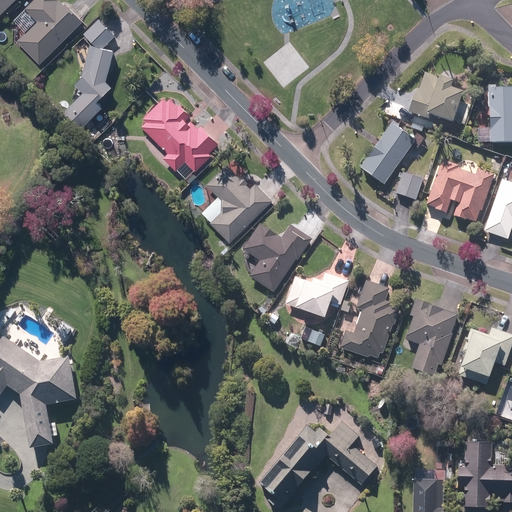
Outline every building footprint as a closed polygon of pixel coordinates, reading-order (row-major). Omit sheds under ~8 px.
[(0,0),(0,14),(15,0),(0,0)] [(57,0),(33,0),(25,9),(37,21),(16,42),(39,65),(64,39),(81,22),(57,0)] [(83,34),(95,45),(89,44),(81,78),(74,85),(79,89),(78,90),(79,90),(83,93),(63,112),(81,130),(103,109),(96,102),(102,95),(103,95),(103,94),(110,87),(106,83),(113,50),(103,47),(114,36),(97,20),(83,34)] [(424,74),(418,92),(415,92),(408,113),(424,118),(437,122),(450,126),(460,94),(447,90),(449,82),(424,74)] [(511,86),(486,87),(488,145),(511,144),(511,86)] [(209,157),(207,154),(217,144),(198,126),(197,128),(190,121),(187,124),(184,121),(189,116),(171,98),(167,102),(163,98),(138,124),(142,128),(141,129),(160,147),(162,149),(166,153),(161,159),(175,171),(184,162),(194,172),(209,157)] [(415,140),(391,123),(359,169),(383,186),(415,140)] [(492,176),(476,169),(474,176),(457,170),(458,166),(441,160),(425,206),(444,214),(448,202),(457,205),(453,217),(475,225),(490,183),(490,182),(492,176)] [(272,201),(254,183),(250,187),(226,164),(206,184),(221,199),(222,212),(209,223),(215,230),(216,229),(229,243),(247,225),(248,225),(267,206),(272,201)] [(422,179),(402,173),(395,195),(415,201),(422,179)] [(511,182),(501,179),(482,232),(506,241),(511,224),(511,182)] [(289,224),(281,237),(258,222),(239,251),(257,263),(247,278),(273,294),(295,261),(297,262),(312,239),(289,224)] [(322,282),(313,279),(311,284),(294,278),(284,307),(324,320),(330,303),(340,306),(348,281),(325,274),(322,282)] [(390,289),(365,281),(356,310),(362,312),(354,335),(345,332),(339,349),(367,358),(368,356),(379,360),(381,354),(383,355),(400,306),(396,304),(386,301),(390,289)] [(412,317),(404,340),(418,345),(409,369),(433,377),(437,365),(440,366),(457,316),(454,315),(454,314),(435,308),(414,301),(408,316),(412,317)] [(73,326),(64,319),(57,328),(67,335),(73,326)] [(511,335),(489,329),(487,336),(469,330),(462,352),(464,353),(456,376),(486,387),(494,364),(504,367),(511,342),(511,335)] [(67,358),(39,363),(0,335),(0,395),(6,386),(19,395),(22,409),(30,450),(54,446),(47,407),(76,401),(67,358)] [(271,501),(283,511),(329,457),(364,485),(379,467),(355,446),(362,437),(346,424),(334,438),(322,429),(318,433),(310,427),(263,484),(276,495),(271,501)] [(468,508),(494,509),(494,501),(511,501),(511,466),(511,456),(511,454),(496,454),(496,446),(488,445),(488,440),(474,440),(474,444),(471,444),(470,466),(462,466),(461,489),(469,489),(468,508)] [(99,453),(106,456),(109,450),(102,447),(99,453)] [(85,475),(91,478),(94,473),(88,470),(85,475)] [(442,511),(444,479),(412,478),(410,511),(442,511)]
